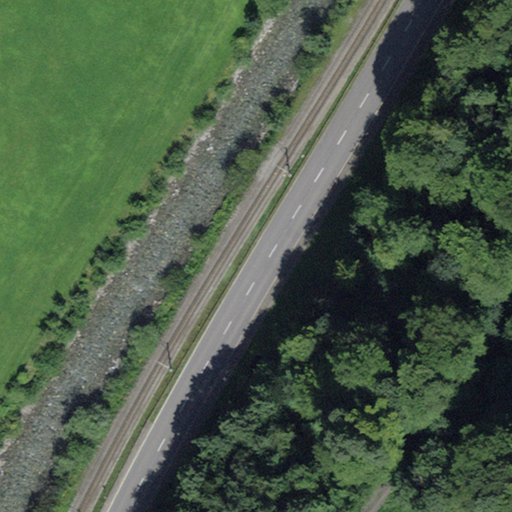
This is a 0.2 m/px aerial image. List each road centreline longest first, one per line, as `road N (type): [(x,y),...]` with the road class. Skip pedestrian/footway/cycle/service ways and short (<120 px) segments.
road 1 (secondary): [(124,511),(420,0)]
road 2 (track): [(364,511),(511,313)]
